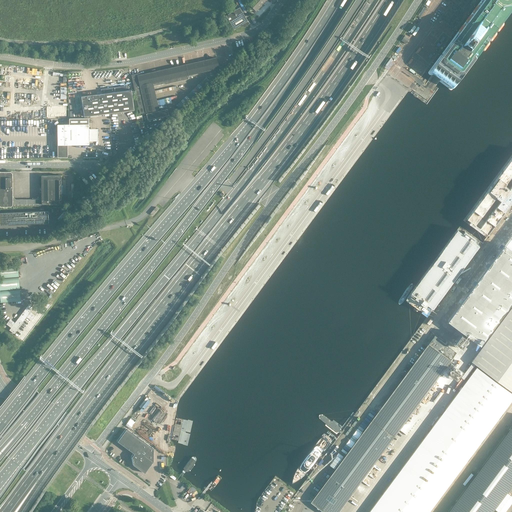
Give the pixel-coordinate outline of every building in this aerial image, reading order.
[(267,0),(266,0),(252,0),(249,4),(257,11),(260,7),(266,2),(267,0)] [(511,0),(484,0),(463,30),(429,72),(433,75),(451,89),(511,6),(511,0)] [(235,29),(242,24),(247,21),(248,21),(240,8),(240,7),(226,15),(234,28),(234,29),(235,29)] [(213,58),(210,59),(213,69),(219,68),(217,58),(213,58)] [(207,60),(204,61),(206,71),(213,69),(210,59),(207,60)] [(201,61),(198,62),(200,72),(206,71),(204,61),(201,61)] [(195,63),(192,63),(194,74),(200,72),(198,62),(195,63)] [(186,65),(185,65),(188,75),(194,74),(192,63),(188,64),(186,65)] [(182,66),(179,66),(183,80),(189,79),(188,75),(185,65),(182,66)] [(176,67),(173,68),(177,82),(183,80),(179,66),(176,67)] [(170,68),(168,69),(171,83),(177,82),(173,68),(170,68)] [(164,70),(162,70),(165,83),(165,84),(171,83),(168,69),(164,70)] [(159,71),(156,72),(159,85),(165,83),(162,70),(159,71)] [(135,89),(135,90),(153,86),(159,85),(156,72),(151,73),(150,73),(147,74),(144,74),(140,75),(140,73),(132,75),(135,89)] [(134,110),(132,89),(127,90),(126,86),(123,86),(121,87),(106,89),(104,88),(101,89),(102,93),(91,95),(82,96),(83,104),(84,116),(134,110)] [(158,109),(153,86),(135,90),(141,113),(158,109)] [(168,115),(167,109),(147,114),(148,120),(168,115)] [(89,144),(89,118),(84,118),(69,118),(69,124),(57,124),(58,145),(68,145),(89,144)] [(68,158),(68,145),(58,145),(58,158),(68,158)] [(16,200),(13,197),(13,173),(12,173),(11,172),(11,171),(0,171),(0,172),(0,171),(0,205),(0,206),(0,207),(4,206),(4,208),(3,208),(7,208),(7,207),(7,206),(40,206),(42,204),(62,204),(61,175),(42,175),(42,196),(39,199),(31,199),(24,200),(24,199),(19,199),(19,200),(16,200)] [(48,210),(2,212),(3,219),(6,219),(7,223),(6,223),(10,223),(11,223),(13,223),(15,223),(17,223),(19,223),(21,223),(23,222),(23,223),(25,222),(27,222),(29,222),(30,222),(32,222),(34,222),(36,222),(38,222),(40,222),(42,222),(44,222),(46,222),(49,222),(48,210)] [(511,234),(501,249),(448,321),(451,323),(481,345),(511,302),(511,307),(472,361),(473,362),(511,391),(511,234)] [(0,277),(19,276),(18,265),(0,266),(0,277)] [(0,289),(20,288),(19,277),(0,278),(0,289)] [(21,301),(20,289),(0,291),(0,293),(1,302),(21,301)] [(10,319),(6,324),(11,328),(9,330),(13,333),(14,334),(27,317),(32,321),(35,316),(30,312),(32,310),(28,306),(15,323),(10,319)] [(394,436),(450,360),(451,360),(456,352),(438,338),(437,338),(435,336),(429,344),(372,420),(359,438),(357,437),(354,441),(356,443),(313,500),(328,511),(337,511),(394,437),(395,436),(394,436)] [(428,511),(511,400),(511,393),(477,367),(369,511),(428,511)] [(505,435),(494,451),(511,464),(511,426),(509,431),(506,435),(505,435)] [(123,445),(132,433),(127,429),(118,441),(123,445)] [(129,449),(138,437),(132,433),(123,445),(129,449)] [(134,453),(143,441),(138,437),(129,449),(134,453)] [(154,461),(154,449),(143,441),(134,453),(132,457),(133,464),(145,473),(151,464),(152,465),(154,462),(153,461),(154,461)] [(479,471),(467,486),(495,507),(507,492),(510,487),(511,485),(511,464),(494,451),(482,466),(483,467),(479,471)] [(193,494),(197,489),(192,486),(189,490),(193,494)] [(452,506),(448,511),(492,511),(495,507),(467,486),(456,502),(453,507),(452,506)]
